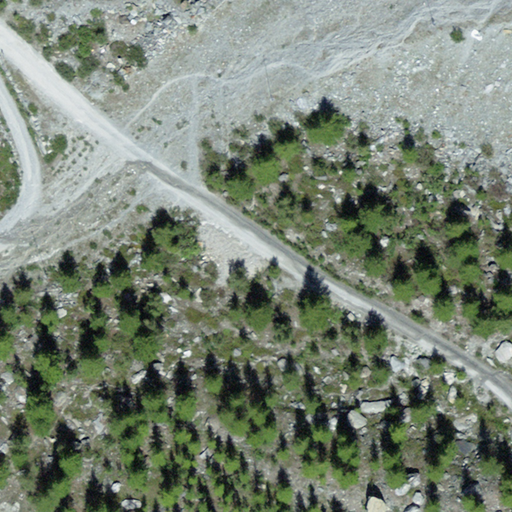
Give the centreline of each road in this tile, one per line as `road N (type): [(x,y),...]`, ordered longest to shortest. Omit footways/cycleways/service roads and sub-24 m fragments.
road 1 (track): [(0,36),(84,114),(511,420)]
road 2 (track): [(0,86),(28,163),(28,193),(0,228)]
